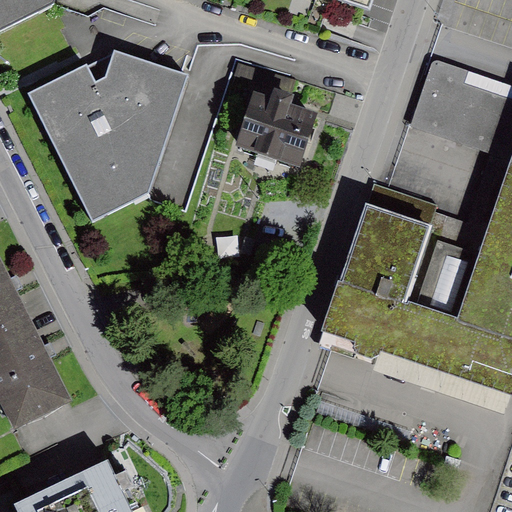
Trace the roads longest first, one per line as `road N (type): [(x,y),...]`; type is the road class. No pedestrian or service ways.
road 1 (residential): [(412,0),(281,399),(231,482)]
road 2 (unknown): [(281,457),(438,505),(474,496),(487,480),(494,440),(485,424),(313,357)]
road 3 (residential): [(231,482),(112,376),(0,151)]
